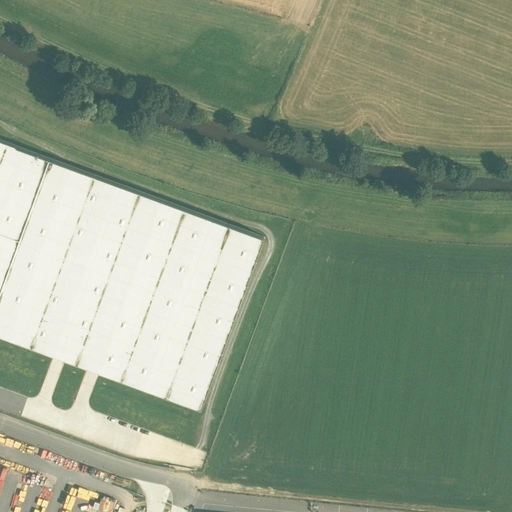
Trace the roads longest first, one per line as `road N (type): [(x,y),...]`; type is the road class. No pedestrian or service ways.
road 1 (track): [(0,16),(143,84),(283,131),(448,165),(511,167)]
road 2 (residential): [(0,418),(161,478),(490,511)]
